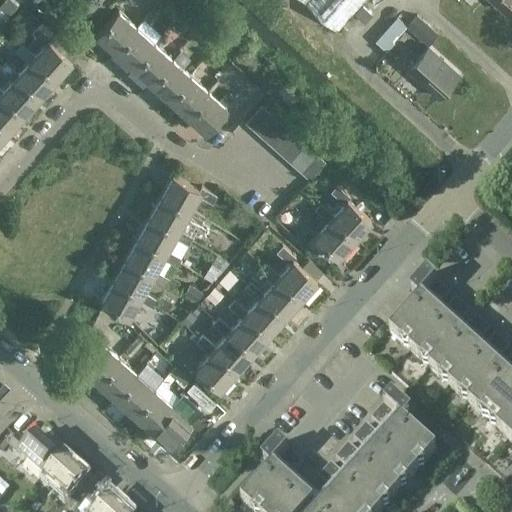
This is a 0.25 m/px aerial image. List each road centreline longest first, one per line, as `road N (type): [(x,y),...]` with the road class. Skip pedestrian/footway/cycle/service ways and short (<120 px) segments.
road 1 (residential): [(170,505),(447,193)]
road 2 (residential): [(0,191),(99,78),(210,172)]
road 3 (tertiary): [(170,505),(25,378)]
